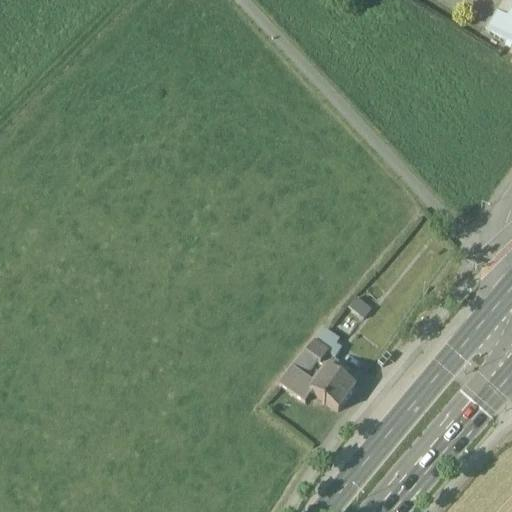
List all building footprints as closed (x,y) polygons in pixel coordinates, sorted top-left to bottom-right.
[(511,12),(506,22),(496,16),(485,34),(511,50),(511,12)] [(324,332),(313,345),(327,356),(331,359),(338,350),(334,348),(338,343),(324,332)] [(327,356),(313,345),(303,357),(318,367),(327,356)] [(318,367),(303,357),(291,372),(307,383),(318,367)] [(378,366),(382,370),(391,361),(386,357),(378,366)] [(354,391),(326,370),(313,387),(309,393),(310,394),(338,414),(354,391)] [(307,383),(291,372),(278,387),(303,404),(310,394),(309,393),(313,387),(307,383)]
